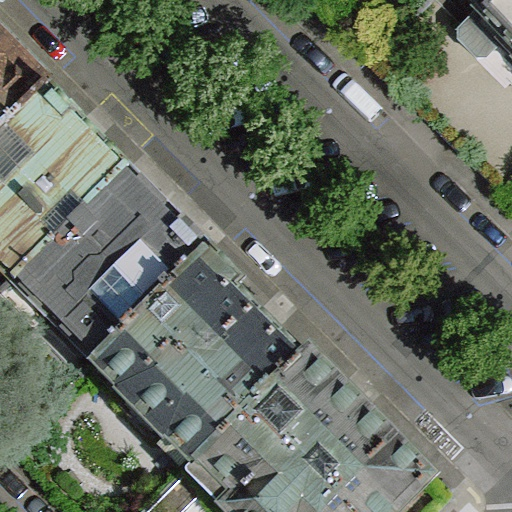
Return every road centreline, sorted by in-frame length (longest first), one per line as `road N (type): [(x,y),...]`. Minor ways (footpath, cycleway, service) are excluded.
road 1 (residential): [(42,0),(511,470)]
road 2 (residential): [(511,286),(230,0)]
